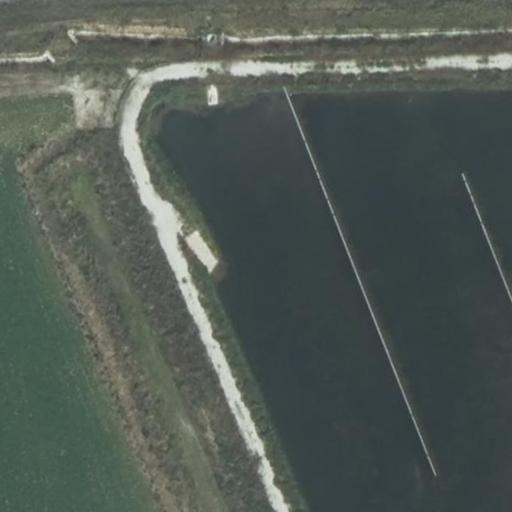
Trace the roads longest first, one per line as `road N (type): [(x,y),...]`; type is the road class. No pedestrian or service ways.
road 1 (track): [(511,32),(162,54),(126,104),(137,173)]
road 2 (track): [(137,173),(291,511)]
